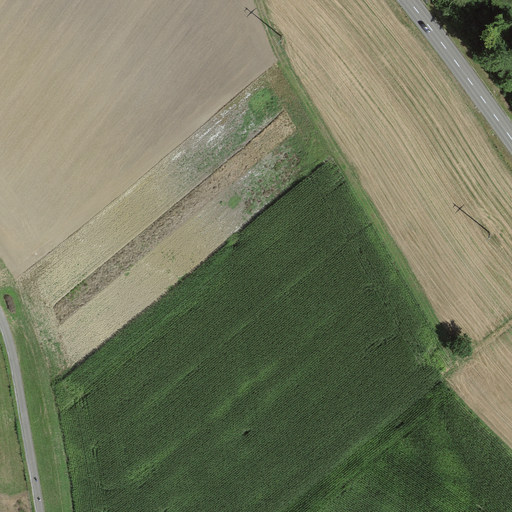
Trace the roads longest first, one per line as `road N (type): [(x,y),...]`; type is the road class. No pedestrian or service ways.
road 1 (track): [(258,0),(283,60),(445,337),(469,353),(511,322)]
road 2 (track): [(38,511),(0,318)]
road 3 (tertiary): [(511,139),(408,0)]
